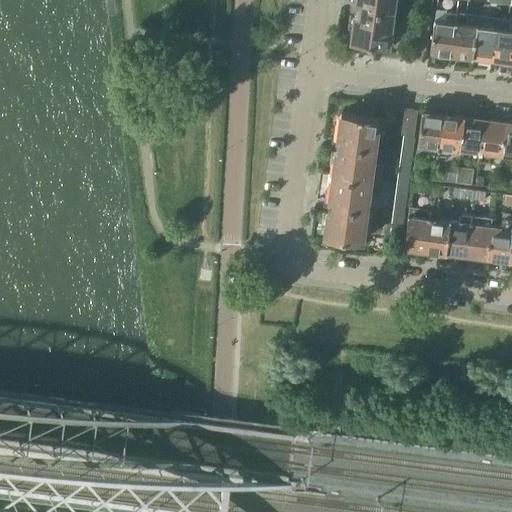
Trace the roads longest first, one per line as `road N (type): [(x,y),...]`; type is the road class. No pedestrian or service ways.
road 1 (residential): [(216,511),(242,0)]
road 2 (residential): [(287,263),(511,297)]
road 3 (residential): [(511,101),(309,74)]
road 4 (residential): [(287,263),(309,74)]
